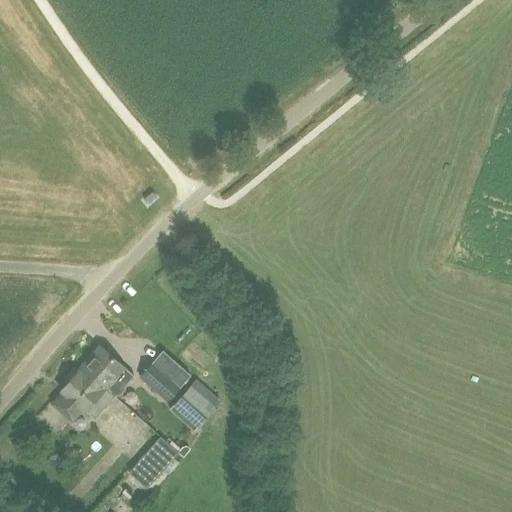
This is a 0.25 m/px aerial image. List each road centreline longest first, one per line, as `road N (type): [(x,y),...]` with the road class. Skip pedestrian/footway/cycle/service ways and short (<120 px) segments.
road 1 (unclassified): [(0,400),(196,195),(437,0)]
road 2 (track): [(38,0),(196,195)]
